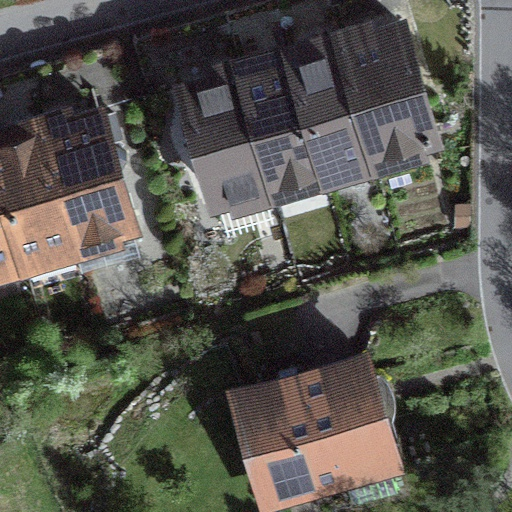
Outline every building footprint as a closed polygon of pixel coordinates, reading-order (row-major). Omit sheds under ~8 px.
[(341,36),(399,20),(393,0),(249,0),(133,34),(150,92),(184,82),(290,51),(341,36)] [(341,36),(374,148),(432,131),(399,20),(341,36)] [(374,148),(341,36),(290,51),(322,163),(374,148)] [(0,132),(39,121),(97,104),(131,94),(115,37),(0,70),(0,132)] [(241,65),(273,177),(322,163),(290,51),(241,65)] [(273,177),(241,65),(184,82),(194,118),(184,134),(201,143),(216,193),(273,177)] [(39,121),(72,235),(130,218),(116,167),(126,151),(108,142),(97,104),(39,121)] [(72,235),(39,121),(0,132),(0,174),(22,249),(72,235)] [(0,255),(22,249),(0,174),(0,255)] [(363,353),(237,390),(267,495),(345,472),(353,499),(396,487),(388,461),(394,459),(363,353)]
